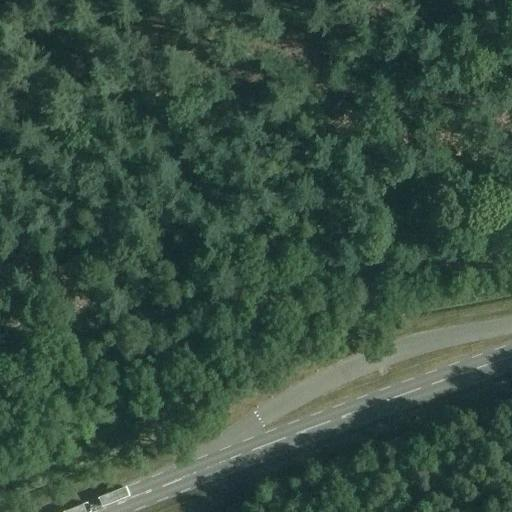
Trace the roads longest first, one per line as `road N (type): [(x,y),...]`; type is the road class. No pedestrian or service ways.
road 1 (track): [(0,358),(364,292),(511,274)]
road 2 (primary): [(101,511),(511,359)]
